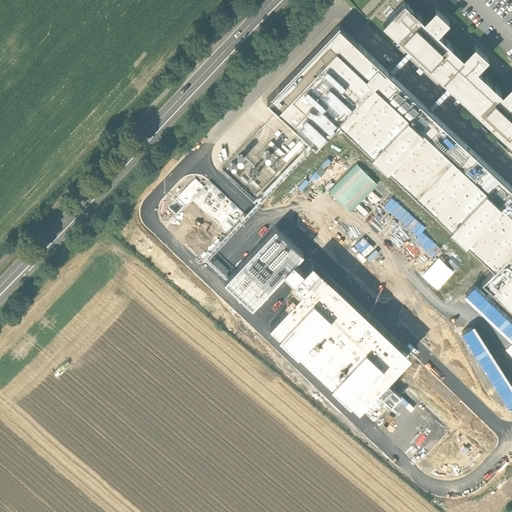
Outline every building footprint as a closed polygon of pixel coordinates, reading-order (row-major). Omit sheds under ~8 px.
[(474,44),(463,56),(437,32),(449,20),(435,7),(424,19),(404,0),(382,23),(403,42),(397,48),(437,86),(442,80),(511,145),(511,82),(511,84),(502,93),(476,69),(485,60),(488,57),(474,44)] [(511,188),(358,43),(339,24),(266,101),(315,147),(338,123),(493,270),(482,282),(511,310),(511,188)] [(299,143),(283,160),(286,164),(303,146),(299,143)] [(254,168),(248,175),(254,181),(260,174),(254,168)] [(203,189),(195,181),(176,201),(184,209),(203,189)] [(303,254),(275,228),(224,281),(252,308),(285,273),(303,290),(270,325),(359,409),(376,391),(391,406),(400,396),(385,381),(410,355),(312,262),(303,272),(294,263),(303,254)]
